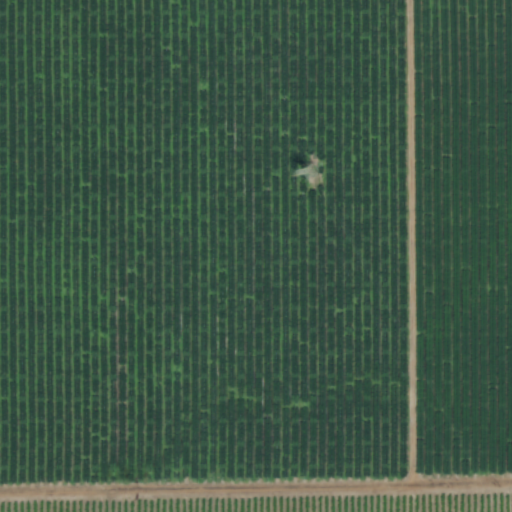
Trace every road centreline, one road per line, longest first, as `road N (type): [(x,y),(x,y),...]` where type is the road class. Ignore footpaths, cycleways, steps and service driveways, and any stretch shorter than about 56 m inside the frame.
road 1 (track): [(0,492),(511,481)]
road 2 (track): [(404,0),(404,483)]
